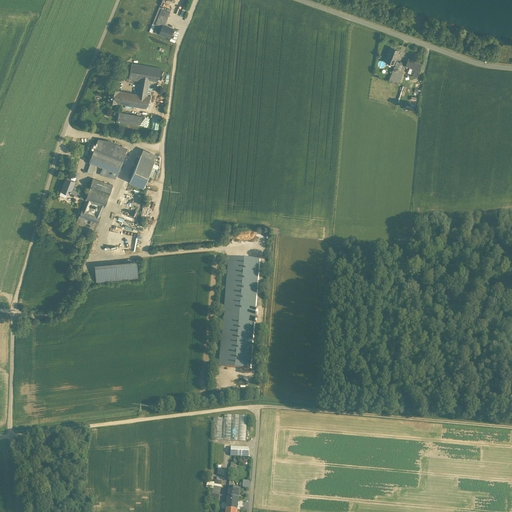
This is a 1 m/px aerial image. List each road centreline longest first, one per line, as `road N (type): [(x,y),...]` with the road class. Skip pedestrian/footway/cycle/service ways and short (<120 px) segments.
road 1 (track): [(9,436),(13,309),(71,118),(119,0)]
road 2 (track): [(143,420),(152,406),(255,386),(265,313),(258,246)]
road 3 (track): [(511,428),(257,407)]
road 4 (track): [(257,407),(9,436)]
road 5 (track): [(13,309),(51,316),(75,295),(140,144)]
road 6 (unclassified): [(298,0),(474,64),(511,67)]
road 7 (track): [(91,260),(258,246)]
